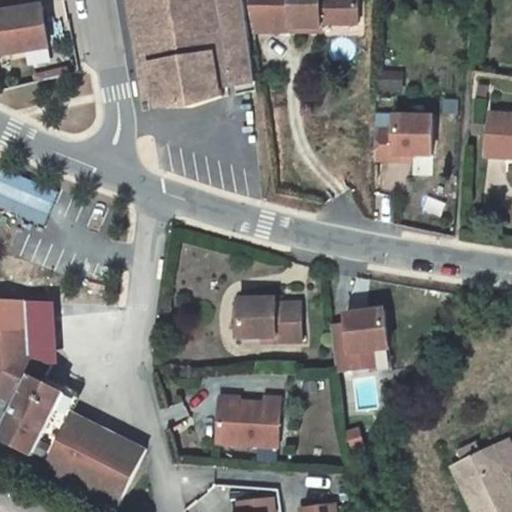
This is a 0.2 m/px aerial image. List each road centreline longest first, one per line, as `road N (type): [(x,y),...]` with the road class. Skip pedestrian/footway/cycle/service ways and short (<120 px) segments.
road 1 (residential): [(511,268),(264,226),(106,172)]
road 2 (residential): [(93,0),(118,93),(119,135),(106,172)]
